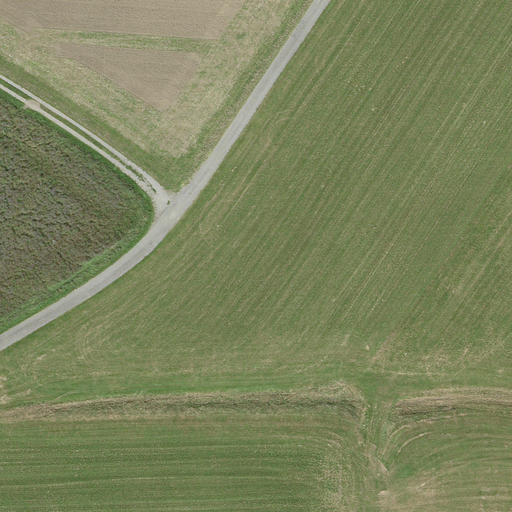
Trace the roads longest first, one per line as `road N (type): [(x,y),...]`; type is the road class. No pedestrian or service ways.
road 1 (track): [(0,342),(124,265),(176,213),(323,0)]
road 2 (track): [(0,82),(135,170),(176,213)]
